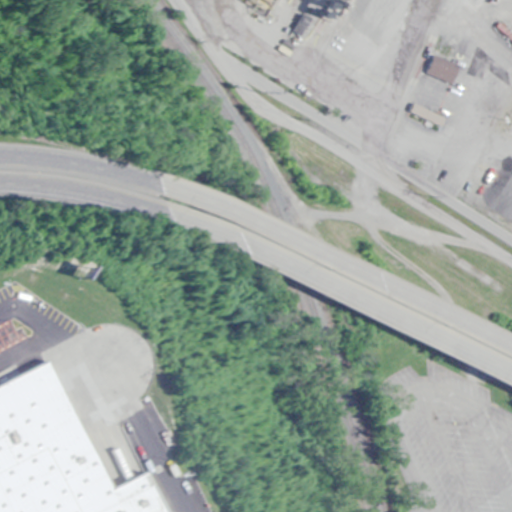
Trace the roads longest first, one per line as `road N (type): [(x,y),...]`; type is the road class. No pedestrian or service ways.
road 1 (residential): [(176,0),(229,65),(511,239)]
road 2 (primary): [(511,348),(178,189)]
road 3 (primary): [(194,226),(511,379)]
road 4 (residential): [(511,261),(299,128),(260,85)]
road 5 (primary): [(0,185),(81,192),(194,226)]
road 6 (primary): [(178,189),(53,158),(0,154)]
